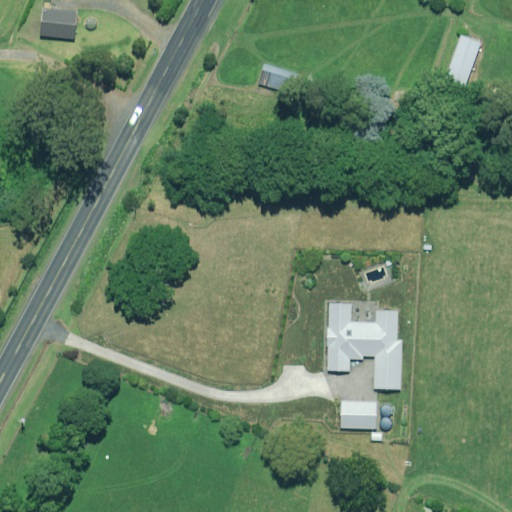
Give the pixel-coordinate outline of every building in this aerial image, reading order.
[(79,13),(44,11),(43,37),(78,40),(79,13)] [(483,43),(463,37),(448,81),(468,87),(483,43)] [(289,72),(267,65),(260,84),(282,92),(289,72)] [(353,303),(332,303),(332,329),(330,329),(329,371),(351,372),(351,360),(377,361),(377,390),(402,390),(404,341),(398,341),(399,313),(379,312),(379,324),(353,324),(353,303)] [(379,431),(380,403),(343,402),(342,429),(379,431)] [(395,407),(383,406),(381,430),(393,431),(395,407)] [(387,433),(372,432),(372,443),(387,444),(387,433)]
